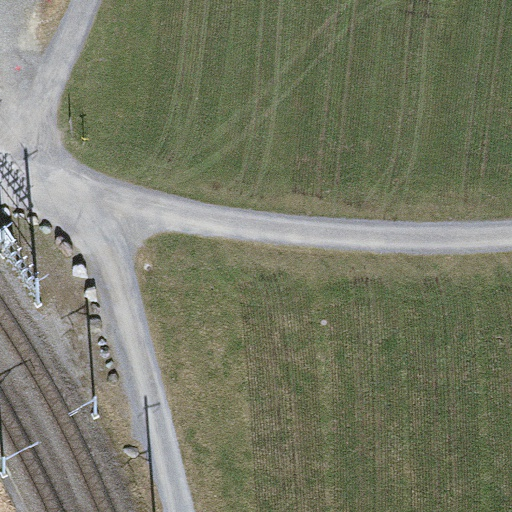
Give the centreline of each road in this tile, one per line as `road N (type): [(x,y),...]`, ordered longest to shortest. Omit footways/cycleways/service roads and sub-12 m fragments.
road 1 (track): [(73,199),(292,232),(511,232)]
road 2 (track): [(73,199),(116,282),(177,511)]
road 3 (track): [(17,161),(83,0)]
